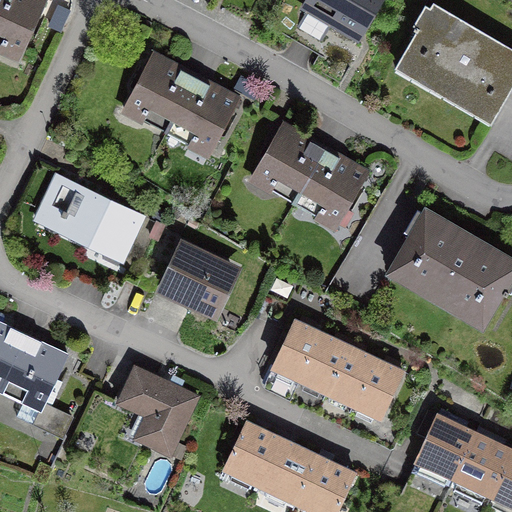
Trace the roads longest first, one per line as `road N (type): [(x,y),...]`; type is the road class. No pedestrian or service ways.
road 1 (residential): [(379,464),(0,278)]
road 2 (residential): [(157,0),(483,195),(511,199)]
road 3 (residential): [(29,142),(95,0)]
